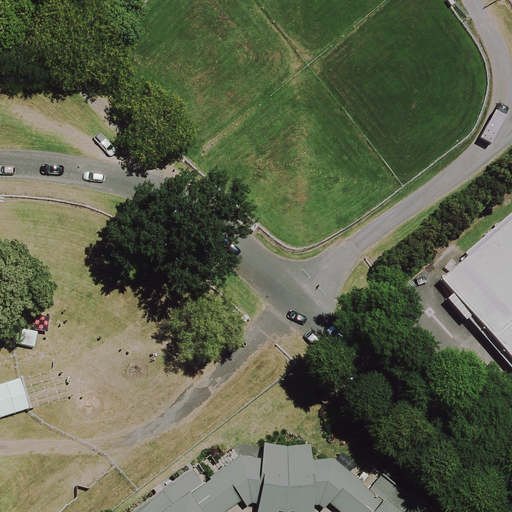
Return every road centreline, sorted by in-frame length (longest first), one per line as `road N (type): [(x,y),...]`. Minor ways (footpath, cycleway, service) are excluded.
road 1 (unclassified): [(511,507),(331,338)]
road 2 (unknown): [(81,174),(68,125),(0,42)]
